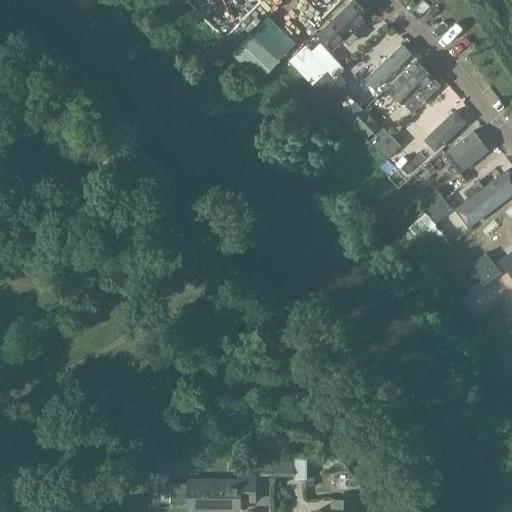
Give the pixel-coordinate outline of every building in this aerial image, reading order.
[(173,0),(192,20),(203,10),(206,13),(218,0),(173,0)] [(326,0),(338,11),(347,0),(326,0)] [(367,2),(319,50),(332,64),(381,16),(367,2)] [(347,80),(362,96),(412,48),(397,33),(347,80)] [(327,69),(313,83),(321,92),(336,78),(327,69)] [(411,73),(374,108),(390,125),(427,89),(411,73)] [(336,78),(321,92),(330,101),(344,87),(336,78)] [(436,96),(395,134),(414,154),(455,116),(436,96)] [(383,127),(368,141),(377,150),(392,135),(383,127)] [(474,132),(442,156),(456,175),(488,151),(474,132)] [(392,135),(377,150),(385,159),(400,144),(392,135)] [(457,209),(472,228),(511,197),(511,173),(508,169),(457,209)] [(436,189),(420,202),(428,212),(444,199),(436,189)] [(444,199),(428,212),(436,221),(452,209),(444,199)] [(511,212),(510,210),(476,236),(494,260),(511,246),(511,212)] [(511,249),(495,263),(511,284),(511,249)] [(486,253),(469,265),(477,275),(493,263),(486,253)] [(493,263),(477,275),(485,285),(501,273),(493,263)] [(187,483),(171,483),(170,503),(187,503),(187,511),(239,511),(239,502),(254,502),(254,476),(238,476),(238,481),(188,480),(187,483)] [(331,499),(330,508),(330,511),(321,511),(320,511),(356,511),(357,499),(331,499)]
